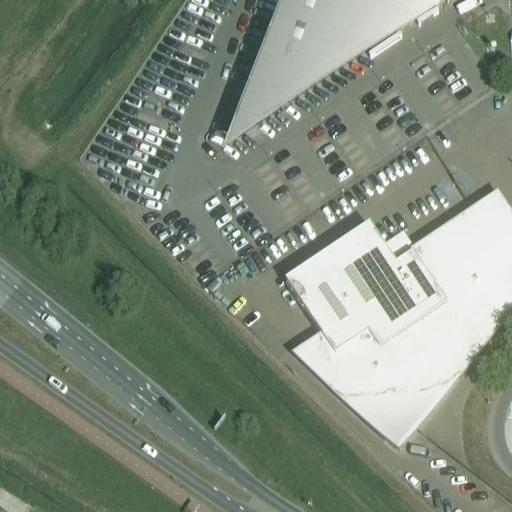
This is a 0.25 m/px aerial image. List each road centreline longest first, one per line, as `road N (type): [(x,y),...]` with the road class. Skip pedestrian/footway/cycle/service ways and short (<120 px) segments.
road 1 (unknown): [(496,1),(260,149),(213,163),(193,133),(244,0)]
road 2 (tertiary): [(288,511),(0,291)]
road 3 (tertiary): [(0,348),(227,511)]
